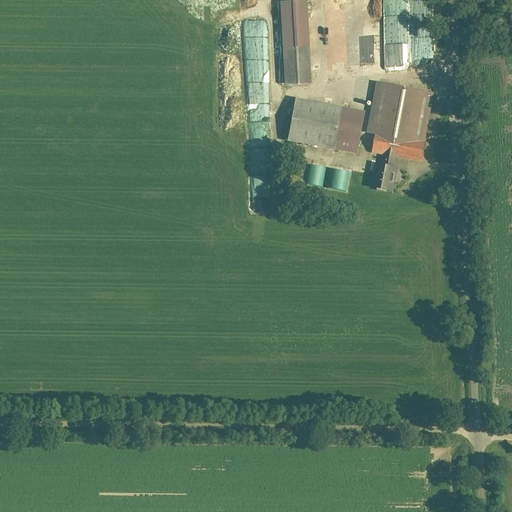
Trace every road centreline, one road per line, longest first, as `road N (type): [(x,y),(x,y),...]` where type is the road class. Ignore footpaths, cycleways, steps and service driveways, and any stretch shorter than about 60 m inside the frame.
road 1 (unclassified): [(476,432),(0,424)]
road 2 (unclassified): [(450,0),(476,432)]
